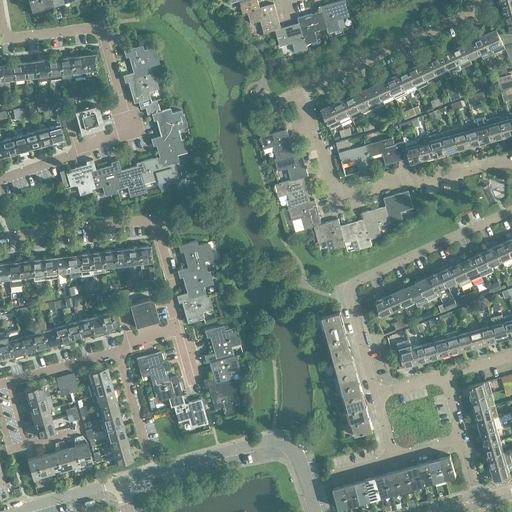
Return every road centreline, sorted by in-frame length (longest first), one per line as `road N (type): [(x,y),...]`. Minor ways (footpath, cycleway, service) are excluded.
road 1 (residential): [(337,185),(309,96),(480,10),(483,0)]
road 2 (residential): [(378,395),(351,284),(511,210)]
road 3 (residential): [(176,324),(155,219),(0,239)]
road 4 (residential): [(0,179),(129,128),(103,35)]
road 5 (residential): [(337,185),(348,190),(511,161)]
road 6 (unclassified): [(123,481),(271,440)]
